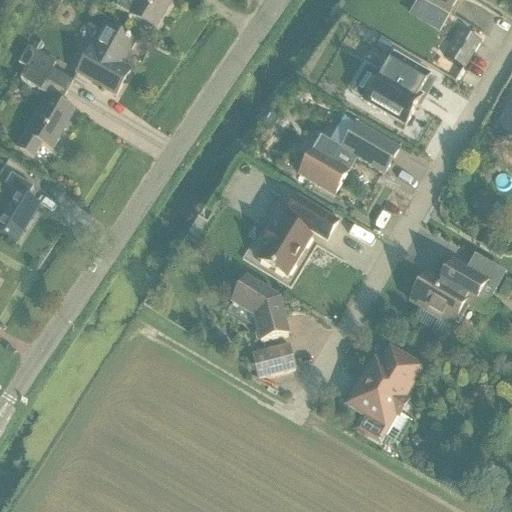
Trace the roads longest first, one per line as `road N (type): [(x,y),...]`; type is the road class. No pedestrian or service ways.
road 1 (unclassified): [(0,415),(277,0)]
road 2 (residential): [(511,54),(311,391)]
